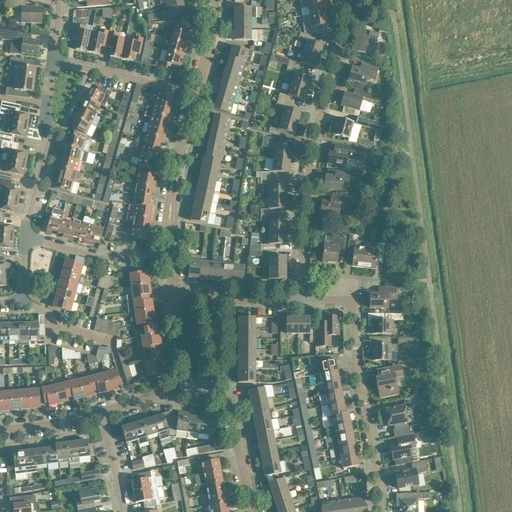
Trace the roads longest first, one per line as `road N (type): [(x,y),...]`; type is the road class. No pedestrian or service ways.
road 1 (residential): [(302,301),(309,163),(345,28),(341,0)]
road 2 (residential): [(381,511),(353,309),(343,301),(302,301)]
road 3 (residential): [(467,190),(438,0)]
road 4 (residential): [(169,251),(178,152),(195,93)]
road 5 (residential): [(511,374),(475,222)]
road 6 (residential): [(253,511),(230,412),(218,397),(186,385)]
road 7 (residential): [(195,93),(51,61)]
road 8 (residential): [(169,251),(112,259),(25,237)]
road 9 (residential): [(25,237),(52,135),(47,104)]
road 10 (residential): [(302,301),(173,294)]
